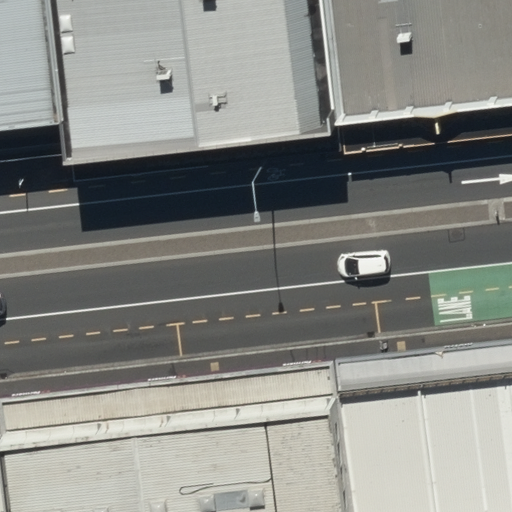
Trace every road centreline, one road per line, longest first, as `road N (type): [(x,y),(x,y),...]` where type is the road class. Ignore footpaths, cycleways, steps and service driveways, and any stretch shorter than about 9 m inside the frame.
road 1 (secondary): [(511,261),(0,319)]
road 2 (secondary): [(0,232),(511,175)]
